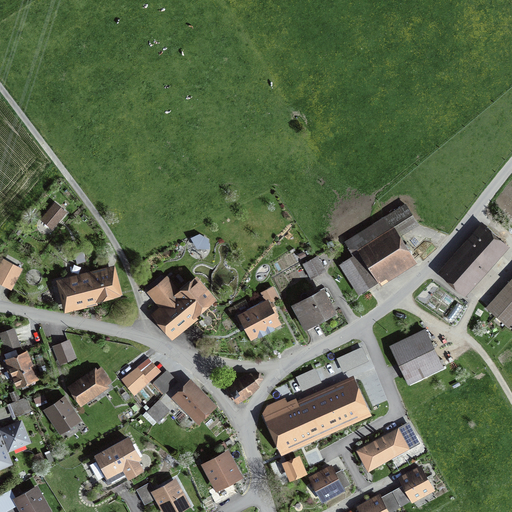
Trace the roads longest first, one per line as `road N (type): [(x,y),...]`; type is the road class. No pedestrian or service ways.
road 1 (track): [(0,86),(120,252),(144,337)]
road 2 (tertiary): [(511,166),(416,283),(360,326)]
road 3 (residential): [(360,326),(395,407),(343,444),(365,493)]
road 4 (tertiary): [(0,306),(144,337),(187,359)]
road 5 (track): [(511,399),(470,339),(398,299)]
